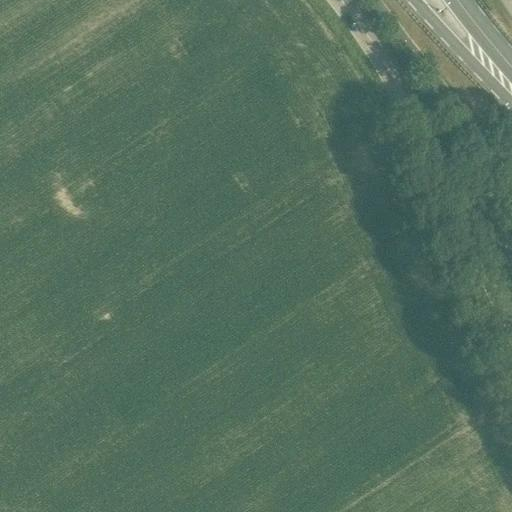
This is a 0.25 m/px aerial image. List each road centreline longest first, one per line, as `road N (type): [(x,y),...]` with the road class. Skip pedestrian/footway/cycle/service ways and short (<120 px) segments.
road 1 (tertiary): [(338,0),(430,149),(511,321)]
road 2 (primary): [(411,0),(511,107)]
